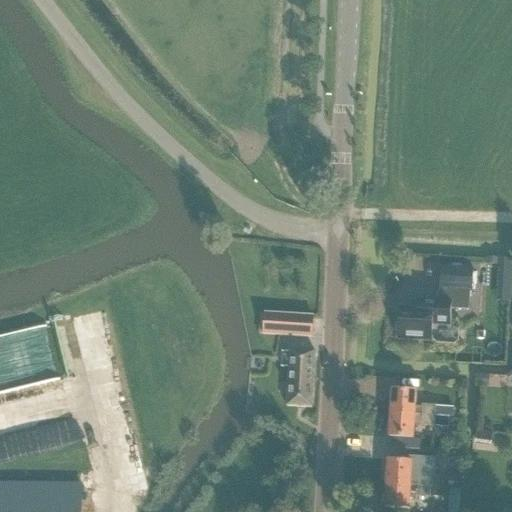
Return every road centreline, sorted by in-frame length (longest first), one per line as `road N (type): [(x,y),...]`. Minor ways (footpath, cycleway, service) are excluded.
road 1 (tertiary): [(325,511),(349,0)]
road 2 (track): [(511,216),(339,213)]
